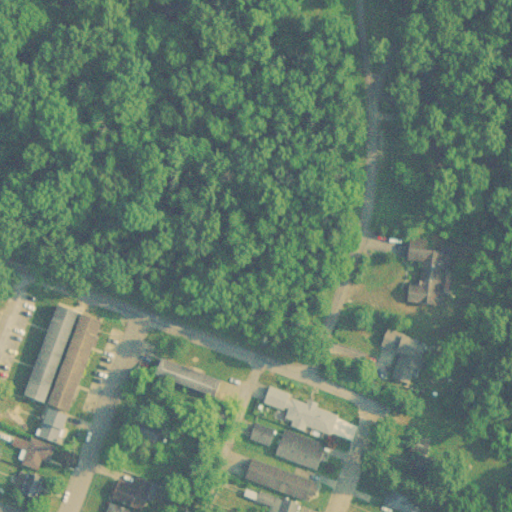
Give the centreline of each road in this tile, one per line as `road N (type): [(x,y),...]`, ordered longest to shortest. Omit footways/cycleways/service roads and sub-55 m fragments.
road 1 (residential): [(0,260),(302,365),(426,423)]
road 2 (residential): [(459,58),(403,178),(384,82),(422,10),(459,58)]
road 3 (residential): [(66,511),(142,311)]
road 4 (residential): [(302,365),(403,178)]
